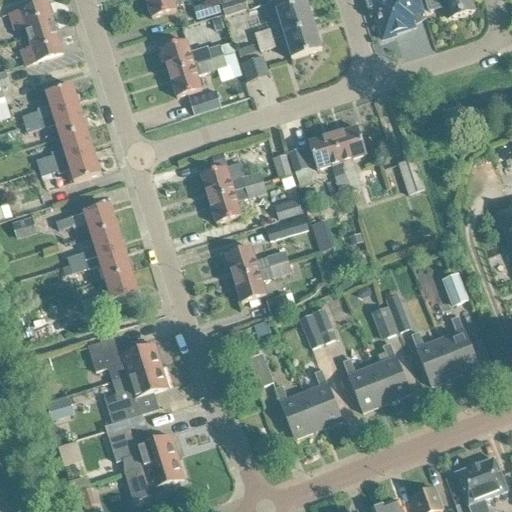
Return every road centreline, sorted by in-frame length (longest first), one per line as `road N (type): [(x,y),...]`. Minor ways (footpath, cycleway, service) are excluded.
road 1 (unclassified): [(263,511),(182,309),(136,162)]
road 2 (tertiary): [(278,511),(511,417)]
road 3 (unclassified): [(136,162),(370,85)]
road 4 (unclassified): [(370,85),(506,42),(493,0)]
road 5 (unclassified): [(136,162),(82,0)]
